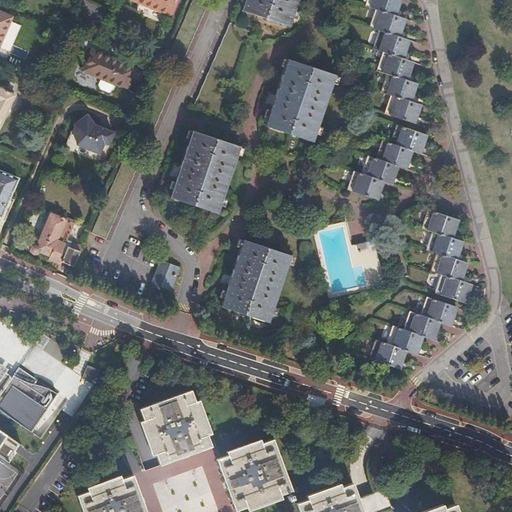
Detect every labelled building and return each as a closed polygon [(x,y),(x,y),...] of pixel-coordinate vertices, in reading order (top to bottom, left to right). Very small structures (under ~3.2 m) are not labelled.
[(126,0),(165,17),(171,0),(126,0)] [(189,0),(164,59),(179,65),(206,0),(189,0)] [(243,0),(241,9),(287,25),(295,0),(243,0)] [(364,0),(363,5),(373,9),(367,26),(377,30),(371,48),(381,52),(375,71),(384,74),(378,92),(388,95),(383,112),(412,124),(418,106),(408,102),(413,84),(403,80),(409,62),(401,59),(407,41),(397,37),(403,19),(393,16),(397,0),(364,0)] [(226,22),(191,102),(215,113),(250,33),(226,22)] [(89,51),(81,72),(123,90),(132,69),(89,51)] [(273,99),(264,126),(309,143),(334,75),(287,59),(273,99)] [(143,148),(160,108),(167,93),(173,79),(159,72),(154,85),(141,115),(129,142),(143,148)] [(0,125),(15,91),(0,84),(0,125)] [(71,120),(60,145),(99,162),(111,132),(89,123),(83,112),(71,120)] [(352,172),(345,189),(373,199),(379,182),(388,185),(394,167),(403,170),(409,150),(416,153),(423,135),(393,125),(387,143),(379,140),(372,159),(366,157),(359,175),(352,172)] [(175,177),(168,197),(215,213),(238,145),(191,130),(175,177)] [(123,156),(92,231),(106,237),(137,162),(123,156)] [(0,170),(0,214),(16,178),(0,170)] [(81,246),(64,239),(72,221),(70,220),(71,218),(65,216),(65,217),(60,215),(60,213),(51,209),(50,212),(36,244),(35,243),(33,243),(31,244),(29,245),(28,246),(27,248),(27,250),(28,252),(29,254),(30,255),(32,256),(33,256),(35,256),(37,255),(38,254),(39,253),(40,251),(49,255),(48,258),(60,264),(61,263),(72,268),(81,246)] [(425,209),(418,228),(430,232),(424,250),(434,253),(428,270),(439,274),(433,291),(462,301),(468,284),(458,280),(463,263),(454,259),(459,242),(449,238),(455,219),(425,209)] [(230,281),(221,305),(267,322),(291,255),(245,239),(230,281)] [(160,258),(151,281),(170,288),(179,266),(160,258)] [(373,340),(367,358),(398,368),(404,350),(414,354),(420,335),(432,339),(438,321),(448,324),(454,306),(426,297),(420,315),(408,311),(402,328),(392,325),(385,344),(373,340)] [(332,346),(329,355),(335,357),(339,349),(332,346)] [(97,370),(85,365),(80,377),(88,383),(97,370)] [(0,412),(28,432),(55,394),(47,389),(38,386),(32,384),(35,380),(16,367),(7,381),(0,376),(0,459),(6,463),(19,444),(0,431),(0,412)] [(186,388),(136,407),(156,463),(207,444),(186,388)] [(270,437),(213,458),(232,509),(288,488),(270,437)] [(145,511),(131,474),(75,495),(81,511),(145,511)] [(362,511),(351,480),(295,501),(299,511),(362,511)] [(458,511),(454,502),(423,511),(458,511)]
